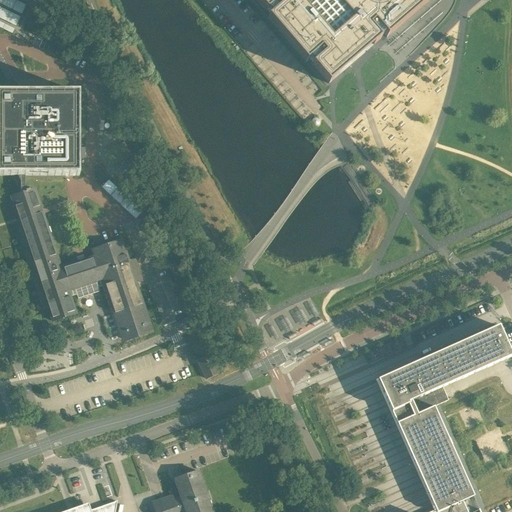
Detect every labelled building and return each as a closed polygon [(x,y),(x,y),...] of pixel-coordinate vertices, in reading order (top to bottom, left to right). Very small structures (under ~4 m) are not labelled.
[(0,0),(0,26),(14,32),(26,4),(17,0),(0,0)] [(255,0),(266,12),(267,11),(270,16),(268,18),(306,62),(309,60),(313,64),(312,65),(328,84),(331,81),(335,78),(353,62),(363,53),(374,45),(380,39),(380,38),(384,35),(386,37),(429,0),(255,0)] [(79,144),(79,93),(40,93),(36,93),(32,93),(0,92),(0,175),(13,176),(21,194),(24,192),(25,192),(18,176),(28,176),(65,176),(79,176),(79,144)] [(125,145),(106,154),(110,164),(130,154),(125,145)] [(35,189),(30,190),(30,189),(25,190),(26,192),(25,192),(24,192),(21,194),(11,197),(19,220),(52,321),(76,314),(70,297),(77,295),(78,299),(96,293),(99,292),(98,288),(104,286),(120,335),(125,334),(127,340),(149,333),(146,327),(150,325),(136,283),(142,281),(137,266),(131,268),(122,240),(92,250),(94,256),(84,260),(83,255),(76,257),(78,262),(60,267),(42,211),(35,189)] [(413,364),(377,380),(391,410),(397,423),(436,511),(434,511),(480,511),(479,509),(478,510),(479,511),(467,511),(463,501),(474,496),(434,407),(417,414),(411,401),(441,388),(442,387),(443,387),(511,356),(498,326),(429,357),(422,360),(421,359),(417,361),(413,363),(413,364)] [(202,359),(197,361),(206,379),(218,373),(209,356),(202,359)] [(441,388),(411,401),(417,414),(434,407),(437,405),(447,401),(445,396),(443,393),(441,388)] [(174,480),(180,498),(173,500),(172,496),(160,500),(153,502),(156,511),(212,511),(208,501),(211,500),(208,492),(206,493),(198,471),(174,480)] [(68,511),(63,511),(115,511),(117,501),(91,510),(86,511),(68,511)] [(86,511),(91,510),(88,503),(68,511),(86,511)]
